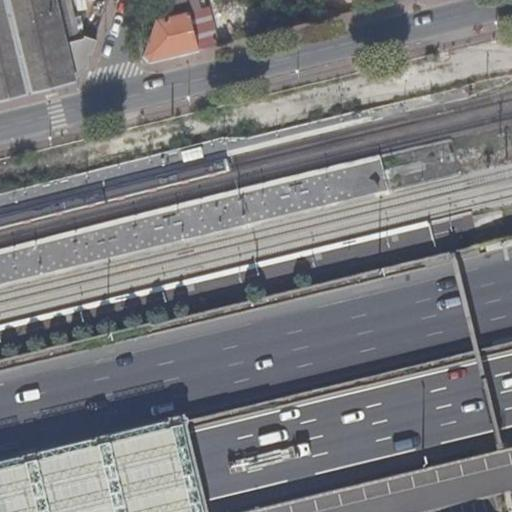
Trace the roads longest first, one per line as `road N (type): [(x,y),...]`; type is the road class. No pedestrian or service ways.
road 1 (motorway): [(511,298),(0,422)]
road 2 (motorway): [(17,511),(511,389)]
road 3 (residential): [(96,106),(511,5)]
